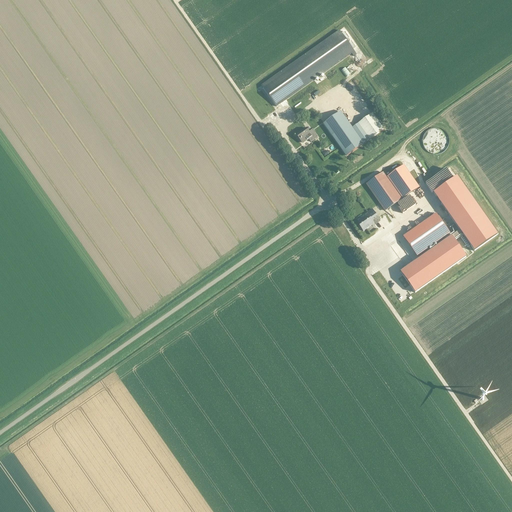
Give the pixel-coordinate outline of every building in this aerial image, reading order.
[(261,86),(276,107),(354,52),(339,31),(261,86)] [(345,67),(341,71),(346,77),(350,74),(345,67)] [(324,124),(346,156),(363,144),(340,113),(324,124)] [(358,124),(369,140),(383,130),(372,114),(358,124)] [(311,142),(317,137),(314,132),(310,134),(306,128),(296,135),(300,140),(301,140),(303,143),(309,139),(311,142)] [(419,187),(404,166),(387,178),(402,199),(419,187)] [(401,199),(383,173),(366,185),(385,211),(401,199)] [(457,177),(434,193),(460,230),(462,234),(474,251),(497,235),(457,177)] [(428,204),(416,204),(416,210),(413,210),(413,215),(414,215),(414,218),(418,218),(418,213),(428,213),(428,204)] [(361,225),(359,226),(363,231),(371,226),(370,225),(373,223),(371,220),(376,216),(372,209),(357,220),(361,225)] [(403,237),(410,246),(417,257),(450,234),(436,214),(403,237)] [(377,221),(372,225),(375,229),(380,225),(377,221)] [(460,230),(452,236),(454,240),(462,234),(460,230)] [(452,236),(394,277),(408,298),(466,257),(454,240),(452,236)]
